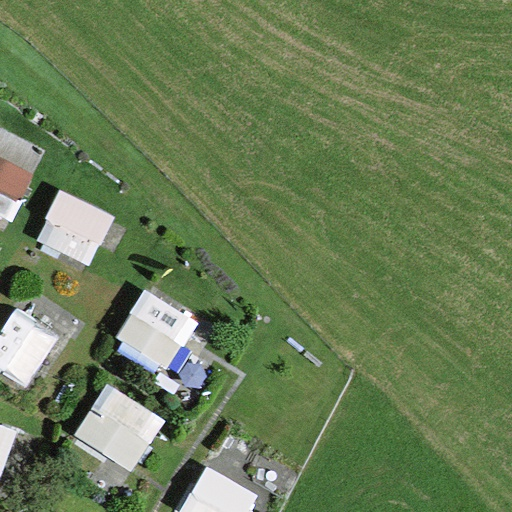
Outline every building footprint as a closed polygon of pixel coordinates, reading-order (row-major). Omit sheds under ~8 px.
[(0,149),(0,184),(24,197),(38,169),(0,149)] [(63,186),(42,244),(97,264),(118,206),(63,186)] [(0,189),(0,211),(7,216),(16,199),(0,189)] [(151,284),(122,334),(176,365),(205,315),(151,284)] [(19,305),(0,337),(0,367),(32,386),(64,332),(19,305)] [(110,379),(78,433),(140,469),(172,416),(110,379)] [(0,418),(0,483),(2,484),(23,427),(0,418)] [(184,511),(251,511),(264,490),(211,461),(183,511),(184,511)]
